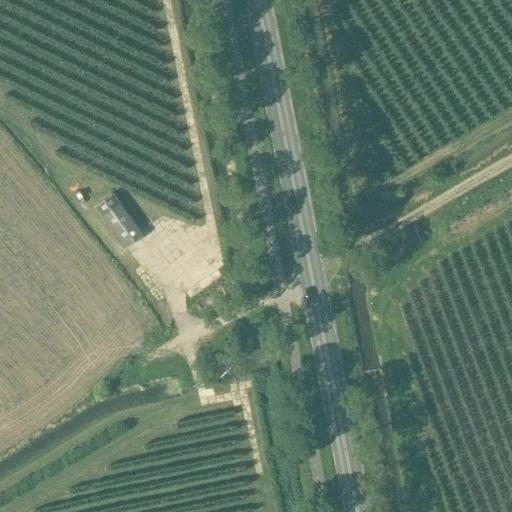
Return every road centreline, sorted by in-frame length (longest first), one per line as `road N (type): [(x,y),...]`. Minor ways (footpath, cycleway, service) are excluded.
road 1 (track): [(260,476),(240,395),(207,403),(171,299),(177,260),(211,236),(164,0)]
road 2 (primary): [(356,511),(256,0)]
road 3 (track): [(148,360),(511,161)]
